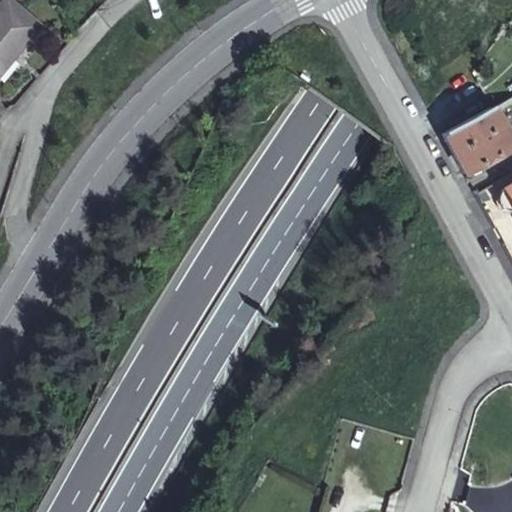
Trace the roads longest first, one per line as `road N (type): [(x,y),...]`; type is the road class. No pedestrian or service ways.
road 1 (trunk): [(127,511),(370,131),(487,0)]
road 2 (trunk): [(423,0),(328,111),(151,375),(70,511)]
road 3 (residential): [(293,0),(252,22),(145,112),(85,189),(25,288)]
road 4 (residential): [(338,0),(511,314)]
road 5 (residential): [(127,0),(60,70),(29,155),(15,232),(25,288)]
road 6 (residential): [(420,511),(457,381),(511,337)]
